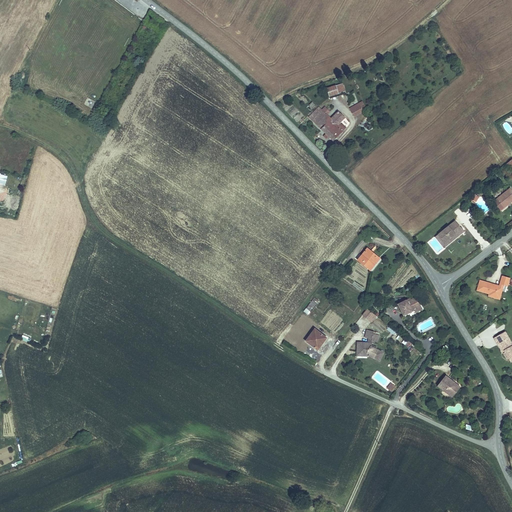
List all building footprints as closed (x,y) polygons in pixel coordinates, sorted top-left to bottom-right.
[(341,86),(335,88),(336,95),(344,93),(341,86)] [(356,107),(362,102),(359,98),(353,103),(356,107)] [(366,106),(362,102),(356,107),(358,112),(366,106)] [(326,124),(330,120),(329,119),(326,116),(324,114),(322,112),(319,116),(325,122),(326,124)] [(311,118),(333,140),(345,130),(339,124),(344,119),(339,113),(330,120),(326,124),(325,122),(319,116),(316,113),(311,118)] [(498,208),(511,196),(511,186),(510,184),(492,199),(498,208)] [(451,235),(462,226),(455,218),(439,230),(446,238),(450,234),(451,235)] [(463,228),(462,226),(451,235),(453,236),(463,228)] [(453,236),(451,235),(450,234),(446,238),(439,230),(435,234),(444,244),(453,236)] [(373,260),(379,253),(369,246),(359,259),(372,270),(377,264),(373,260)] [(383,256),(379,253),(373,260),(377,264),(383,256)] [(491,284),(480,281),(478,290),(491,294),(493,297),(497,294),(501,295),(502,292),(504,284),(508,285),(510,278),(503,276),(500,286),(497,285),(494,286),(490,285),(491,284)] [(314,297),(303,311),(308,315),(319,300),(314,297)] [(415,312),(423,309),(417,297),(410,300),(408,298),(397,302),(403,315),(414,310),(415,312)] [(367,306),(362,312),(369,317),(373,311),(367,306)] [(319,347),(328,335),(317,327),(309,338),(319,347)] [(511,356),(511,347),(511,346),(511,345),(511,342),(506,331),(495,337),(498,343),(500,343),(503,350),(504,350),(505,351),(503,352),(507,359),(510,358),(511,356)] [(374,332),(365,332),(364,339),(369,340),(370,342),(360,341),(357,344),(357,355),(369,356),(380,362),(385,354),(376,349),(375,347),(378,347),(378,344),(380,344),(380,336),(374,335),(374,332)] [(461,389),(447,377),(438,387),(451,399),(461,389)]
